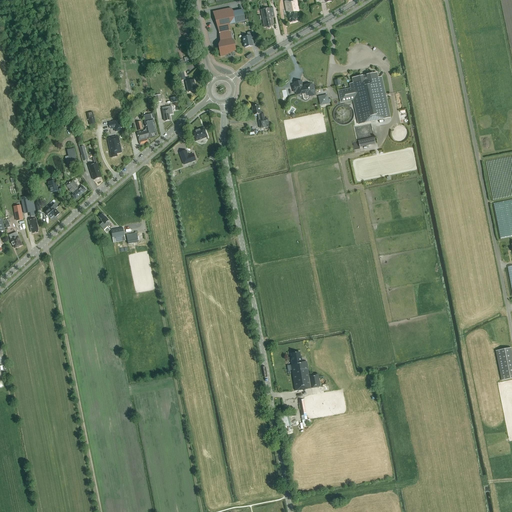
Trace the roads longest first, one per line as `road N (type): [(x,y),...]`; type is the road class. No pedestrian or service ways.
road 1 (tertiary): [(290,511),(222,143),(223,102)]
road 2 (tertiary): [(0,283),(211,97)]
road 3 (track): [(146,237),(201,511)]
road 4 (track): [(43,243),(100,511)]
road 5 (tertiary): [(230,82),(358,0)]
